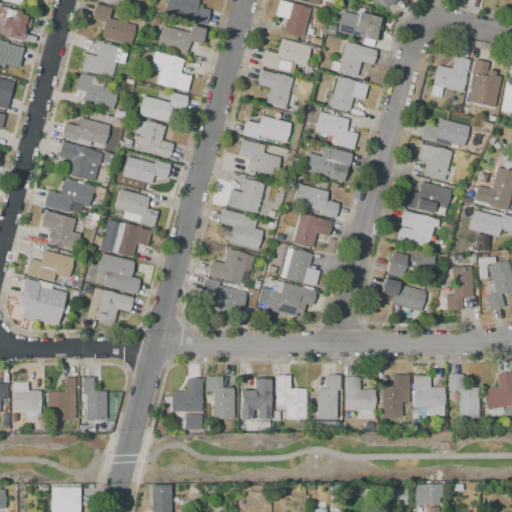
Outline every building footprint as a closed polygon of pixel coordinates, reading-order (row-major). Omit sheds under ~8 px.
[(132,0),(130,9),(98,1),(98,0),(132,0)] [(166,0),(198,0),(196,7),(209,10),(205,26),(191,22),(192,19),(164,13),(166,0)] [(303,37),(282,32),(285,19),(274,16),(278,1),(309,8),(303,37)] [(332,4),(330,12),(321,9),(323,1),(332,4)] [(95,5),(111,9),(108,18),(134,25),(130,44),(99,37),(102,25),(90,23),(95,5)] [(0,6),(21,11),(17,28),(25,30),(22,42),(0,36),(0,6)] [(377,42),(335,32),(337,22),(340,12),(357,16),(357,12),(383,18),(377,42)] [(161,26),(187,33),(189,25),(203,29),(199,45),(189,42),(189,44),(188,44),(185,55),(156,48),(161,26)] [(259,66),(262,51),(275,54),(279,39),(309,45),(304,66),(290,63),(288,72),(259,66)] [(22,48),(17,68),(3,64),(2,69),(0,68),(0,40),(7,42),(7,44),(22,48)] [(356,76),(337,71),(344,42),(375,50),(372,64),(360,61),(356,76)] [(110,79),(79,71),(83,53),(94,56),(97,44),(108,44),(117,49),(123,50),(120,64),(114,62),(110,79)] [(186,92),(155,84),(158,71),(148,69),(153,51),(183,58),(179,74),(190,76),(186,92)] [(432,86),(436,66),(451,69),(453,56),(468,59),(461,92),(432,86)] [(472,60),(487,62),(485,70),(494,72),(493,75),(499,76),(492,108),(466,103),(469,88),(467,88),(472,60)] [(331,61),(337,62),(336,71),(329,70),(331,61)] [(284,109),(264,105),(268,88),(256,85),(260,71),(291,78),(284,109)] [(77,73),(104,80),(102,87),(116,91),(111,112),(80,104),(83,92),(73,89),(77,73)] [(329,107),(336,77),(345,78),(353,81),(367,85),(363,101),(351,98),(348,112),(329,107)] [(511,113),(499,111),(505,78),(511,78),(511,113)] [(0,79),(12,82),(6,109),(0,107),(0,79)] [(141,95),(168,102),(170,92),(187,96),(183,111),(171,108),(170,113),(171,113),(169,124),(136,116),(141,95)] [(112,117),(114,110),(124,113),(122,120),(112,117)] [(352,149),(337,146),(339,138),(312,132),(317,112),(347,119),(345,130),(356,133),(352,149)] [(288,123),(284,142),(265,138),(264,143),(254,141),(255,139),(241,136),(244,121),(258,124),(259,116),(288,123)] [(463,146),(434,139),(433,143),(418,139),(423,124),(435,127),(437,118),(468,126),(463,146)] [(108,126),(103,145),(89,142),(88,147),(73,143),(74,141),(60,138),(64,124),(76,127),(78,119),(108,126)] [(164,126),(160,140),(172,143),(168,159),(136,152),(140,135),(130,132),(133,120),(143,122),(144,121),(154,122),(164,126)] [(483,122),(491,124),(489,130),(482,128),(483,122)] [(112,135),(110,145),(104,143),(107,134),(112,135)] [(124,139),(131,141),(128,149),(121,147),(124,139)] [(271,177),(244,170),(247,158),(236,155),(240,139),(264,145),(262,153),(280,158),(277,169),(274,168),(271,177)] [(61,142),(92,150),(91,151),(100,153),(97,165),(96,164),(92,182),(65,176),(69,160),(58,157),(61,142)] [(444,182),(423,176),(427,162),(416,159),(420,143),(452,151),(444,182)] [(352,154),(348,170),(345,170),(343,182),(300,172),(304,153),(320,157),(322,147),(352,154)] [(103,152),(111,154),(109,163),(101,161),(103,152)] [(497,158),(502,155),(509,167),(506,168),(503,169),(497,158)] [(124,157),(153,164),(154,160),(169,164),(165,179),(152,176),(150,184),(119,177),(124,157)] [(496,167),(511,171),(511,198),(508,197),(505,210),(478,203),(482,187),(490,190),(496,167)] [(224,206),(228,189),(240,192),(243,178),(262,183),(254,214),(224,206)] [(476,178),(483,180),(481,187),(474,185),(476,178)] [(92,186),(87,206),(81,205),(79,214),(67,211),(67,213),(42,207),(45,191),(58,194),(59,189),(63,179),(92,186)] [(401,206),(405,190),(417,193),(420,182),(450,190),(445,210),(434,207),(432,214),(401,206)] [(334,220),(302,210),(304,202),(294,199),(299,184),(327,192),(324,200),(338,204),(334,220)] [(267,201),(260,199),(264,187),(271,189),(267,201)] [(148,197),(145,208),(156,211),(153,226),(120,218),(122,212),(113,209),(118,189),(148,197)] [(256,250),(226,241),(230,227),(217,223),(222,209),(243,215),(243,216),(255,219),(253,228),(261,230),(256,250)] [(274,212),(273,218),(266,216),(268,210),(274,212)] [(43,211),(73,219),(70,232),(78,235),(75,250),(47,243),(48,238),(45,238),(47,229),(39,227),(43,211)] [(427,249),(395,241),(403,211),(438,220),(435,229),(433,228),(427,249)] [(467,229),(472,211),(498,218),(499,214),(511,217),(511,233),(498,229),(496,237),(467,229)] [(291,244),(299,213),(330,222),(326,237),(315,234),(311,249),(291,244)] [(105,220),(149,230),(145,247),(134,244),(131,257),(107,251),(107,253),(98,251),(105,220)] [(275,224),(273,230),(267,228),(269,222),(275,224)] [(282,236),(281,242),(273,239),(275,233),(282,236)] [(253,255),(248,273),(246,273),(243,285),(205,274),(209,261),(221,265),(226,248),(253,255)] [(314,287),(301,284),(301,285),(276,278),(285,248),(292,250),(292,248),(311,253),(307,268),(319,271),(314,287)] [(40,250),(72,258),(67,278),(53,274),(51,283),(24,276),(28,259),(38,261),(40,250)] [(390,251),(405,255),(399,278),(384,274),(390,251)] [(90,258),(98,260),(99,253),(133,262),(129,277),(138,279),(134,295),(101,287),(101,283),(85,279),(90,258)] [(476,258),(492,257),(493,263),(484,265),(486,277),(478,278),(476,258)] [(486,267),(495,263),(504,261),(511,286),(511,290),(501,294),(504,306),(487,311),(482,295),(493,292),(486,267)] [(275,267),(273,275),(265,273),(267,265),(275,267)] [(470,267),(472,296),(461,297),(462,309),(446,310),(444,268),(470,267)] [(62,278),(60,285),(54,283),(56,277),(62,278)] [(22,278),(37,282),(38,281),(51,284),(50,289),(63,292),(55,325),(18,316),(20,306),(18,306),(20,301),(18,300),(19,298),(17,298),(22,278)] [(245,293),(239,314),(212,306),(215,296),(200,292),(204,278),(243,289),(242,292),(245,293)] [(384,278),(397,282),(394,295),(380,291),(384,278)] [(314,291),(310,308),(303,306),(301,314),(291,311),(290,315),(254,305),(259,287),(262,288),(264,283),(272,286),(273,280),(314,291)] [(398,285),(424,292),(419,311),(393,304),(398,285)] [(83,286),(91,288),(89,295),(81,293),(83,286)] [(92,287),(132,297),(128,312),(116,309),(112,325),(84,318),(92,287)] [(68,306),(67,313),(60,313),(61,305),(68,306)] [(215,309),(224,312),(222,318),(213,316),(215,309)] [(494,375),(510,372),(511,383),(511,405),(501,408),(503,415),(487,418),(484,402),(482,402),(481,396),(483,395),(481,389),(497,387),(494,375)] [(458,419),(457,391),(446,391),(446,374),(461,374),(461,388),(477,387),(478,418),(458,419)] [(281,421),(281,405),(273,405),(272,376),(288,375),(289,388),(304,388),(305,420),(281,421)] [(307,419),(307,395),(315,395),(315,388),(324,388),(323,375),(339,375),(339,390),(335,390),(336,419),(307,419)] [(381,418),(380,386),(391,386),(391,375),(408,375),(409,402),(401,402),(401,418),(381,418)] [(410,408),(410,394),(412,394),(411,376),(428,375),(429,388),(443,387),(443,416),(427,416),(427,408),(410,408)] [(204,377),(221,376),(221,389),(232,388),(233,418),(213,419),(212,392),(204,392),(204,377)] [(342,376),(358,376),(359,389),(374,389),(375,419),(358,420),(358,409),(343,410),(342,376)] [(50,420),(50,409),(46,409),(46,391),(63,391),(62,378),(73,378),(74,420),(50,420)] [(79,432),(77,378),(92,378),(92,390),(104,391),(104,393),(120,392),(111,431),(79,432)] [(170,411),(170,391),(185,391),(184,379),(200,378),(201,411),(170,411)] [(238,420),(237,398),(240,398),(240,390),(253,390),(252,379),(268,379),(269,419),(256,419),(256,410),(251,410),(251,420),(238,420)] [(10,383),(27,382),(27,390),(39,390),(39,392),(42,392),(43,409),(39,409),(37,420),(29,420),(24,416),(24,411),(11,411),(10,383)] [(0,383),(8,383),(8,400),(0,400),(0,383)] [(511,407),(511,414),(504,416),(503,409),(511,407)] [(183,415),(200,415),(200,429),(183,430),(183,415)] [(169,485),(169,511),(148,511),(148,485),(169,485)] [(440,485),(441,504),(410,505),(409,485),(440,485)] [(79,487),(79,511),(49,511),(49,488),(79,487)] [(406,489),(406,505),(388,505),(388,489),(406,489)]
